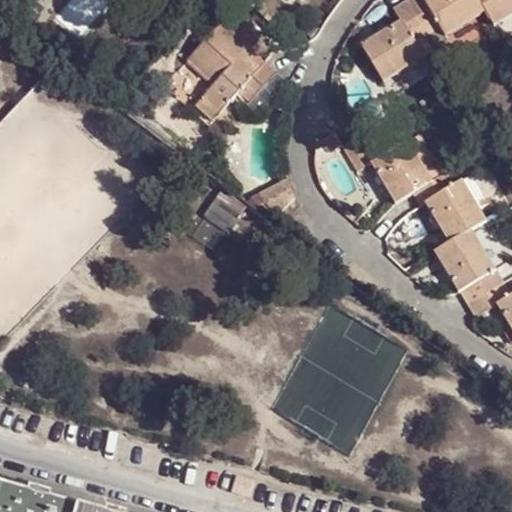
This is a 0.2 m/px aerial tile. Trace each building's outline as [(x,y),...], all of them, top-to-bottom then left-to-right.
[(153,4),(150,0),(136,0),(143,10),(153,4)] [(417,46),(442,29),(423,2),(422,0),(412,0),(394,11),(402,24),(417,46)] [(426,0),(423,2),(442,29),(446,34),(485,10),(478,0),(426,0)] [(511,0),(478,0),(485,10),(493,25),(511,13),(511,0)] [(426,60),(424,58),(417,46),(402,24),(359,48),(380,82),(396,73),(407,91),(428,78),(430,70),(424,61),(426,60)] [(187,63),(213,88),(242,58),(249,50),(222,25),(187,63)] [(195,108),(213,124),(240,93),(259,73),(242,58),(213,88),(195,108)] [(251,104),(278,75),(267,65),(259,73),(240,93),(251,104)] [(278,75),(251,104),(263,114),(289,85),(278,75)] [(283,99),(276,107),(283,115),(291,107),(283,99)] [(126,115),(170,148),(177,140),(133,107),(126,115)] [(353,137),(361,150),(379,140),(375,133),(372,136),(365,124),(351,132),(353,137)] [(361,150),(353,137),(341,145),(359,174),(371,167),(361,150)] [(420,139),(410,144),(434,185),(444,179),(420,139)] [(410,144),(401,150),(425,190),(434,185),(410,144)] [(401,150),(371,167),(395,208),(418,194),(425,190),(401,150)] [(426,207),(454,189),(457,187),(450,175),(444,179),(434,185),(425,190),(418,194),(426,207)] [(474,177),(463,184),(482,213),(492,207),(474,177)] [(248,207),(256,213),(273,225),(297,201),(289,182),(252,201),(248,207)] [(457,187),(454,189),(479,230),(489,225),(482,213),(463,184),(457,187)] [(472,234),(479,230),(454,189),(426,207),(420,210),(445,251),(472,234)] [(256,213),(248,207),(231,194),(210,222),(235,240),(256,213)] [(459,298),(496,274),(472,234),(445,251),(435,257),(459,298)] [(506,291),(496,274),(459,298),(473,319),(496,305),(509,297),(506,291)] [(511,294),(509,297),(496,305),(511,332),(511,294)] [(0,511),(69,511),(44,504),(47,498),(25,493),(24,499),(0,491),(0,511)]
